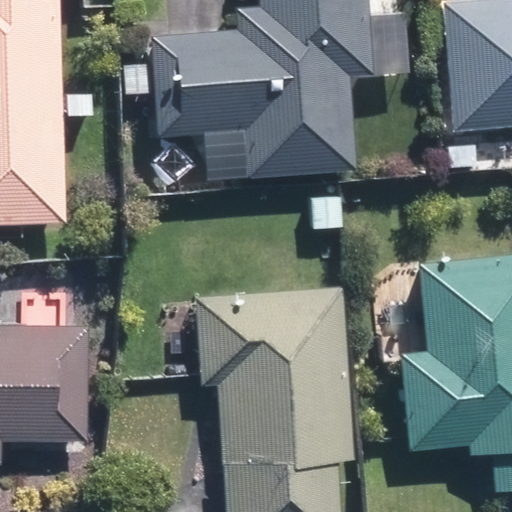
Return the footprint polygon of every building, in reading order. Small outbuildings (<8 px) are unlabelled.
[(0,0),(0,219),(51,220),(52,113),(83,113),(83,90),(52,90),(52,0),(0,0)] [(109,92),(142,91),(144,134),(192,131),(194,171),(278,167),(345,164),(341,74),(365,73),(361,0),(249,0),(250,3),(223,4),(224,28),(139,32),(140,56),(108,58),(109,92)] [(511,0),(440,0),(436,0),(446,129),(511,124),(511,0)] [(460,453),(482,451),(486,487),(511,484),(511,249),(476,253),(406,260),(414,345),(390,347),(399,449),(459,443),(460,453)] [(209,381),(215,466),(217,511),(327,511),(324,461),(345,459),(332,280),(227,288),(184,291),(190,382),(209,381)] [(0,435),(74,436),(76,316),(0,315),(0,435)]
